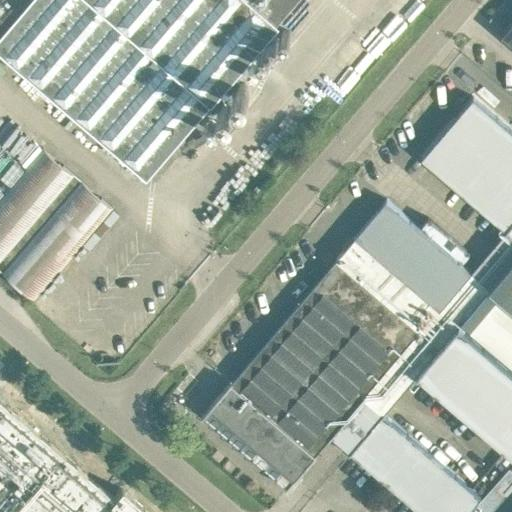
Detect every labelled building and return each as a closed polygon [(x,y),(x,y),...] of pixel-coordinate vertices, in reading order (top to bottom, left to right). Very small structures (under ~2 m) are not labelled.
[(33,0),(0,38),(0,49),(146,175),(243,63),(256,74),(264,64),(252,53),(296,0),(265,0),(259,8),(249,0),(33,0)] [(377,0),(376,1),(400,23),(414,8),(405,0),(377,0)] [(511,40),(511,21),(502,33),(511,40)] [(511,127),(474,95),(424,156),(511,231),(511,127)] [(0,194),(0,268),(35,299),(114,207),(42,145),(0,194)] [(511,368),(460,324),(491,286),(387,198),(355,235),(337,258),(210,406),(294,478),(331,435),(422,511),(467,511),(481,495),(383,412),(419,373),(511,451),(511,368)] [(0,511),(44,511),(50,505),(58,511),(150,511),(122,487),(114,497),(0,399),(0,511)]
